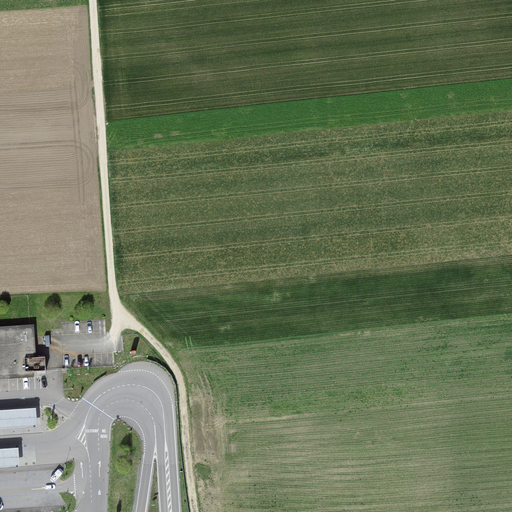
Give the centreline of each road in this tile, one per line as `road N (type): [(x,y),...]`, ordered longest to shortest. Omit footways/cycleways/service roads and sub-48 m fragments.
road 1 (track): [(92,0),(116,343)]
road 2 (track): [(114,314),(162,345),(182,381),(198,511)]
road 3 (motorway): [(151,392),(140,511)]
